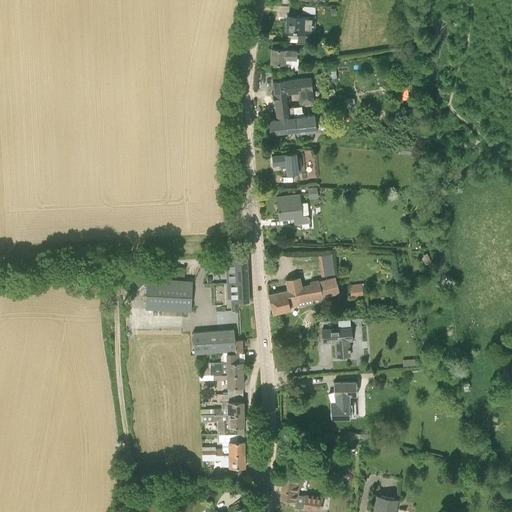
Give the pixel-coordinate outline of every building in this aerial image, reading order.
[(313,31),(313,16),(287,15),(287,30),(313,31)] [(291,67),(292,58),(295,58),(296,50),(285,49),(286,49),(271,48),(270,62),(285,63),(284,66),(291,67)] [(423,68),(416,62),(413,65),(420,72),(423,68)] [(300,74),(307,73),(308,74),(324,72),(323,66),(307,68),(299,68),(300,74)] [(273,80),(274,93),(273,93),(272,93),(272,94),(273,94),(285,93),(299,91),(300,102),(313,101),(312,90),(311,77),(285,79),(273,80)] [(346,97),(346,106),(356,106),(356,97),(346,97)] [(293,106),(287,107),(286,98),(285,98),(285,99),(275,100),(277,119),(268,119),(270,133),(295,130),(296,132),(297,139),(305,138),(304,131),(316,130),(314,114),(295,116),(293,106)] [(399,145),(399,153),(412,154),(413,146),(399,145)] [(273,165),(281,164),(282,174),(287,174),(287,172),(297,171),(299,170),(301,169),(302,166),(301,158),(296,158),(295,153),(285,154),(272,156),(273,165)] [(307,201),(300,202),(299,194),(277,197),(279,219),(293,217),(294,224),(309,222),(307,201)] [(332,271),(329,250),(318,252),(321,272),(332,271)] [(237,309),(237,301),(249,301),(247,258),(238,258),(227,261),(229,297),(232,297),(232,309),(237,309)] [(290,307),(292,306),(295,306),(313,302),(312,300),(322,298),(322,297),(339,293),(335,276),(325,279),(318,280),(318,279),(310,281),(311,285),(300,287),(298,277),(286,279),(288,289),(268,294),(273,313),(290,308),(290,307)] [(146,309),(190,311),(192,281),(147,279),(146,309)] [(351,295),(363,294),(362,284),(350,285),(351,295)] [(352,340),(351,327),(338,328),(322,329),(323,342),(335,341),(336,356),(350,355),(349,341),(352,340)] [(242,339),(234,339),(233,329),(193,332),(195,353),(198,352),(220,351),(234,350),(242,350),(242,339)] [(243,373),(242,350),(234,350),(220,351),(221,361),(210,362),(210,367),(210,374),(213,374),(220,374),(228,374),(243,373)] [(243,373),(228,374),(227,380),(228,386),(243,386),(243,373)] [(350,417),(349,395),(357,395),(356,381),(333,382),(334,391),(329,393),(331,402),(330,402),(331,418),(350,417)] [(201,414),(243,413),(243,401),(236,401),(236,393),(221,394),(222,408),(214,408),(200,409),(201,414)] [(237,433),(237,426),(244,426),(243,413),(201,414),(201,421),(217,421),(217,433),(219,433),(237,433)] [(244,440),(237,441),(237,433),(219,433),(219,441),(222,441),(222,446),(222,448),(215,448),(215,446),(202,446),(202,454),(229,453),(244,453),(244,440)] [(221,466),(223,466),(244,465),(244,453),(229,453),(202,454),(202,460),(208,459),(216,459),(221,459),(221,466)] [(301,476),(299,476),(283,474),(280,499),(296,501),(295,507),(304,508),(320,510),(321,505),(322,505),(322,502),(321,502),(322,497),(305,495),(298,494),(301,476)] [(377,495),(374,511),(395,511),(397,499),(377,495)]
